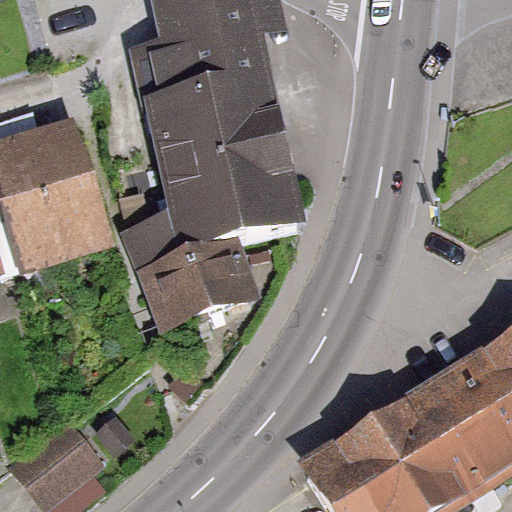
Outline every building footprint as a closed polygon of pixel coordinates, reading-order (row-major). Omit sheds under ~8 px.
[(246,269),(304,249),(249,3),(155,22),(165,59),(143,65),(178,236),(118,248),(150,365),(263,321),(246,269)] [(72,131),(0,153),(0,213),(27,298),(116,270),(72,131)] [(511,349),(307,482),(324,511),(481,511),(511,494),(511,349)] [(68,432),(9,477),(36,511),(62,511),(105,480),(68,432)] [(134,460),(118,437),(99,451),(115,473),(134,460)]
